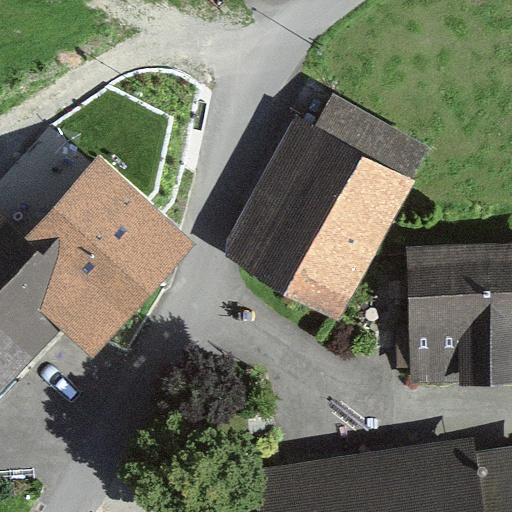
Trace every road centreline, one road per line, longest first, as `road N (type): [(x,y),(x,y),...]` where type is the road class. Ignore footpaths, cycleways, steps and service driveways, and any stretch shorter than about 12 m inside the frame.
road 1 (residential): [(67,511),(153,364),(195,271),(238,134),(270,70),(330,0)]
road 2 (unknown): [(230,161),(177,134),(77,126),(0,147)]
